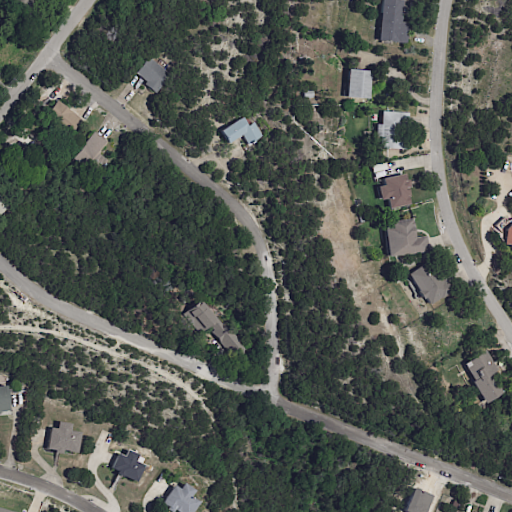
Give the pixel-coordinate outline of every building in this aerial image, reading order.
[(30,0),(27,5),(28,5),(21,13),(7,2),(8,0),(30,0)] [(382,0),(399,2),(404,3),(401,24),(408,24),(406,45),(377,42),(382,0)] [(155,61),(169,72),(154,92),(144,84),(146,81),(134,72),(147,55),(155,61)] [(358,69),(371,70),(369,97),(345,95),(347,68),(358,69)] [(73,113),(82,120),(69,137),(43,116),(56,99),(73,113)] [(405,117),(402,149),(378,146),(379,136),(374,136),(376,123),(381,124),(382,110),(406,113),(405,117)] [(262,136),(248,144),(243,136),(239,138),(238,136),(226,143),(219,130),(242,116),(242,117),(247,114),(252,123),(255,121),(263,135),(262,136)] [(99,134),(107,141),(98,152),(110,161),(98,176),(82,164),(79,169),(72,164),(76,160),(74,159),(87,143),(86,142),(94,131),(99,134)] [(371,169),(371,166),(386,163),(387,168),(377,170),(378,171),(372,173),(371,169)] [(409,182),(410,186),(407,187),(409,196),(407,196),(408,204),(388,208),(386,198),(379,199),(376,185),(382,184),(381,178),(404,173),(406,179),(408,179),(409,182)] [(0,197),(9,206),(0,215),(0,197)] [(414,230),(415,237),(427,236),(429,252),(387,256),(384,228),(390,228),(389,221),(413,218),(414,230)] [(511,249),(507,244),(502,244),(503,228),(511,220),(511,249)] [(440,276),(442,280),(444,279),(447,284),(450,282),(455,289),(441,299),(440,297),(429,304),(424,297),(422,299),(420,297),(417,299),(415,296),(415,295),(408,284),(411,281),(406,275),(431,259),(440,276)] [(202,299),(223,325),(215,331),(211,325),(200,333),(184,313),(193,307),(192,305),(195,303),(196,304),(202,299)] [(239,356),(239,357),(237,354),(232,359),(215,339),(221,334),(220,333),(224,330),(225,331),(229,327),(246,348),(242,352),(243,353),(239,356)] [(493,363),(504,381),(499,384),(504,392),(486,404),(472,382),(474,381),(464,365),(468,362),(468,361),(485,350),(493,363)] [(78,432),(75,453),(66,452),(66,451),(61,450),(60,454),(53,453),(53,451),(45,450),(49,428),(55,429),(56,422),(69,424),(68,430),(78,432)] [(142,466),(135,482),(121,476),(120,477),(114,474),(116,471),(110,469),(116,454),(122,457),(125,450),(136,455),(133,462),(142,466)] [(167,511),(165,510),(165,509),(165,508),(165,507),(160,503),(172,486),(178,489),(181,483),(192,491),(189,497),(197,503),(190,511),(174,511),(172,510),(171,511),(167,511)] [(453,501),(460,504),(457,509),(451,507),(453,501)]
